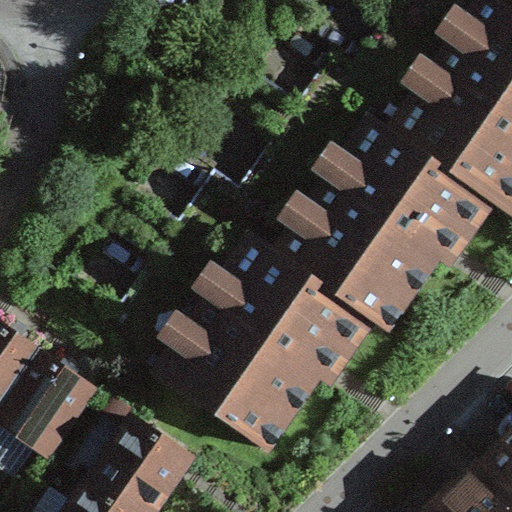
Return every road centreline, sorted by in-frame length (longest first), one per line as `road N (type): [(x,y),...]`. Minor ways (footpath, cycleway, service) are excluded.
road 1 (residential): [(511,325),(320,511)]
road 2 (residential): [(0,201),(51,88),(59,0)]
